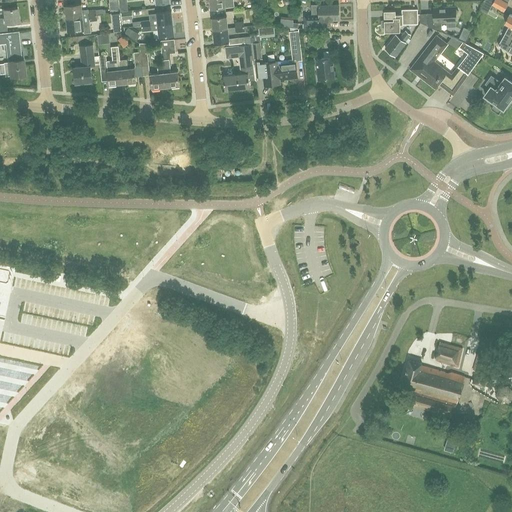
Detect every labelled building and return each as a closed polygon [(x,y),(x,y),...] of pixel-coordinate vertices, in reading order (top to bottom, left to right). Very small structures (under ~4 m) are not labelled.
[(109,0),(111,10),(119,10),(117,0),(109,0)] [(210,0),(211,9),(234,6),(233,0),(210,0)] [(485,0),(492,3),(492,4),(504,11),(508,2),(509,0),(485,0)] [(65,5),(67,18),(97,15),(102,15),(104,14),(103,9),(96,10),(96,9),(88,10),(88,9),(82,10),(81,3),(65,5)] [(333,20),(339,20),(339,5),(312,5),(312,16),(308,16),(306,18),(306,30),(325,30),(325,21),(333,20)] [(455,7),(434,8),(434,13),(426,13),(426,25),(441,31),(442,29),(441,23),(443,21),(456,21),(456,14),(458,11),(456,8),(455,7)] [(5,23),(19,21),(17,8),(3,9),(5,23)] [(417,9),(402,10),(402,17),(396,17),(396,10),(385,11),(385,18),(393,17),(394,20),(382,20),(382,27),(385,27),(385,31),(400,31),(400,24),(418,24),(417,9)] [(122,20),(133,18),(132,11),(122,12),(122,20)] [(142,26),(172,22),(171,11),(157,12),(158,19),(150,20),(142,21),(138,21),(138,26),(142,26)] [(108,24),(121,21),(119,13),(106,16),(108,24)] [(97,21),(97,15),(67,18),(68,31),(84,30),(85,33),(91,32),(90,21),(97,21)] [(212,18),(214,30),(228,28),(227,16),(212,18)] [(280,26),(293,27),(293,23),(294,18),(281,16),(280,26)] [(174,34),(172,22),(142,26),(143,31),(151,30),(159,30),(160,36),(174,34)] [(215,42),(229,40),(229,38),(228,33),(236,32),(245,31),(244,26),(235,27),(228,28),(214,30),(215,42)] [(462,41),(464,42),(470,30),(463,27),(458,39),(462,41)] [(299,30),(290,31),(291,48),(301,47),(299,30)] [(404,42),(411,34),(405,30),(399,38),(395,35),(385,47),(395,56),(406,43),(404,42)] [(319,43),(330,42),(330,33),(318,35),(319,43)] [(130,43),(124,35),(123,36),(118,39),(124,47),(130,43)] [(18,54),(16,36),(5,37),(6,45),(7,45),(8,55),(9,55),(9,61),(9,62),(3,63),(5,76),(10,76),(10,77),(25,75),(23,60),(18,60),(18,54)] [(245,43),(251,42),(250,36),(230,38),(229,38),(229,40),(229,44),(240,43),(245,43)] [(453,94),(484,53),(464,42),(462,41),(459,46),(468,52),(451,75),(433,61),(446,44),(436,36),(411,69),(435,87),(438,83),(453,94)] [(162,54),(176,52),(174,39),(161,41),(162,54)] [(260,41),(252,42),(254,59),(262,58),(260,41)] [(251,42),(245,43),(245,45),(238,46),(242,73),(224,76),(225,89),(250,86),(249,72),(254,72),(252,60),(253,59),(254,59),(252,42),(251,42)] [(140,43),(141,51),(142,66),(149,65),(147,43),(140,43)] [(93,57),(93,53),(92,45),(80,46),(82,61),(83,66),(74,67),(75,83),(77,83),(77,84),(83,84),(82,82),(92,81),(91,66),(94,65),(93,57)] [(108,70),(109,85),(109,87),(116,86),(116,84),(123,83),(120,60),(119,46),(112,47),(114,61),(114,70),(108,70)] [(141,51),(134,52),(135,67),(142,66),(141,51)] [(101,69),(108,69),(106,55),(99,56),(99,57),(99,59),(100,65),(101,69)] [(319,79),(334,77),(332,56),(316,58),(319,79)] [(120,60),(123,83),(128,83),(129,83),(129,85),(136,84),(136,82),(135,76),(134,68),(132,68),(128,69),(127,59),(120,60)] [(163,67),(166,87),(172,86),(172,88),(180,87),(178,71),(170,72),(169,59),(163,60),(163,67)] [(279,79),(297,77),(295,61),(278,63),(279,79)] [(280,83),(279,79),(278,63),(277,62),(260,64),(261,68),(263,68),(265,85),(280,83)] [(160,87),(166,87),(163,67),(158,67),(158,73),(151,74),(151,75),(153,88),(153,90),(160,90),(160,87)] [(501,82),(491,75),(486,83),(491,86),(485,94),(489,97),(488,99),(494,104),(492,108),(499,113),(503,108),(505,106),(507,107),(511,103),(508,101),(511,95),(511,81),(505,76),(501,82)] [(7,257),(7,266),(27,267),(27,257),(7,257)] [(463,348),(440,341),(439,344),(438,344),(435,357),(436,357),(435,360),(458,367),(463,348)] [(490,359),(477,355),(473,370),(476,371),(473,383),(488,387),(494,368),(511,372),(511,364),(503,362),(502,365),(496,363),(495,364),(493,363),(489,360),(490,359)] [(431,411),(443,371),(421,365),(422,363),(409,359),(401,387),(414,391),(410,405),(431,411)] [(448,372),(443,371),(431,411),(453,417),(465,376),(451,372),(448,372)] [(502,402),(510,400),(511,395),(511,391),(510,388),(507,386),(499,388),(496,396),(502,402)]
